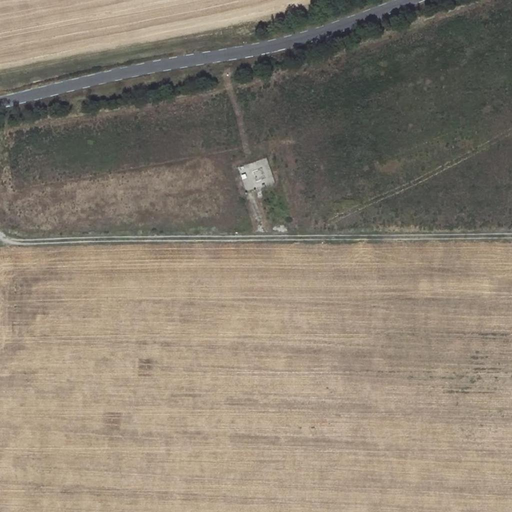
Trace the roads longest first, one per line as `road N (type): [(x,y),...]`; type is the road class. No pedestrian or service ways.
road 1 (track): [(0,239),(511,234)]
road 2 (unclassified): [(406,0),(270,46),(0,102)]
